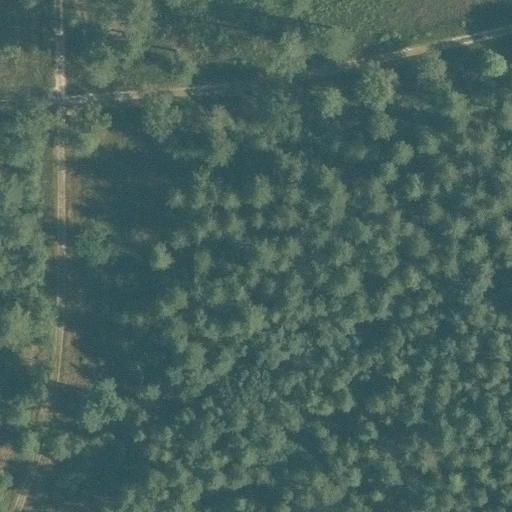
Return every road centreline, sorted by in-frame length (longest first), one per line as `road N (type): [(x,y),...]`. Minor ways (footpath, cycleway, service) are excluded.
road 1 (track): [(0,106),(60,107),(290,79),(511,31)]
road 2 (track): [(21,511),(45,453),(59,352),(61,0)]
